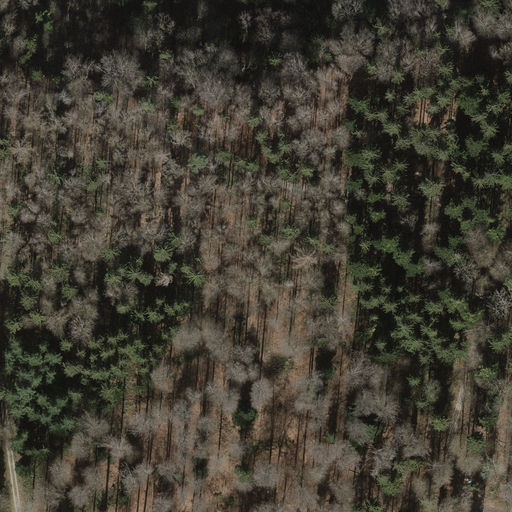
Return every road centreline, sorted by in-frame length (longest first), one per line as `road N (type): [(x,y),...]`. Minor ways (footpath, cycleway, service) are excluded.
road 1 (track): [(0,76),(99,105),(298,187),(430,195),(461,232),(483,308)]
road 2 (track): [(483,308),(451,454),(468,496),(505,511)]
road 3 (track): [(0,384),(18,511)]
